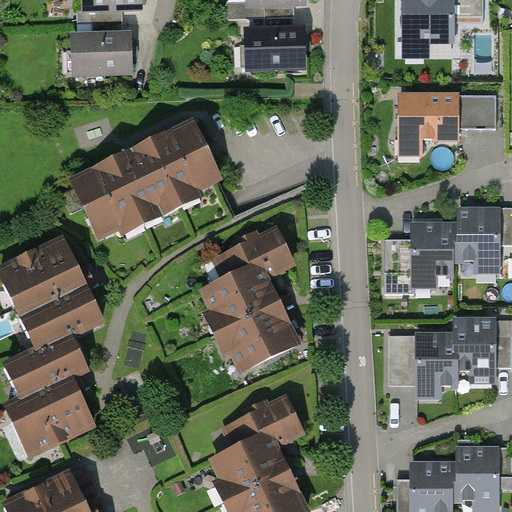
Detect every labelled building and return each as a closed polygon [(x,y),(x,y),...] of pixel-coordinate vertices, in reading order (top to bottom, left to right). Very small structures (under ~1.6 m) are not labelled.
[(141,0),(81,0),(82,22),(142,20),(141,0)] [(304,0),(244,0),(245,16),(305,14),(304,0)] [(402,0),(403,61),(457,61),(456,24),(491,23),(490,0),(402,0)] [(305,31),(245,33),(246,79),(306,77),(305,31)] [(129,38),(69,40),(70,87),(130,85),(129,38)] [(498,94),(400,95),(401,159),(428,159),(428,150),(455,150),(455,136),(499,136),(498,94)] [(195,127),(68,185),(98,250),(225,192),(195,127)] [(511,213),(457,213),(457,228),(457,270),(477,270),(477,283),(505,283),(505,252),(511,251),(511,213)] [(457,228),(414,228),(414,295),(458,295),(457,270),(457,228)] [(300,356),(269,286),(294,275),(277,235),(219,261),(230,287),(201,299),(238,383),(300,356)] [(106,328),(67,243),(0,273),(0,277),(38,360),(76,342),(106,328)] [(511,323),(458,324),(458,339),(458,381),(477,381),(477,394),(506,394),(506,363),(511,362),(511,323)] [(458,339),(415,339),(415,406),(458,406),(458,381),(458,339)] [(76,342),(38,360),(8,374),(25,412),(11,418),(32,462),(96,433),(75,389),(93,380),(76,342)] [(305,511),(279,453),(304,442),(287,402),(229,427),(240,453),(211,466),(231,511),(305,511)] [(511,453),(455,453),(455,468),(455,510),(475,510),(474,511),(503,511),(503,492),(511,491),(511,453)] [(455,468),(412,468),(411,511),(455,511),(455,510),(455,468)] [(82,511),(67,481),(4,511),(82,511)]
